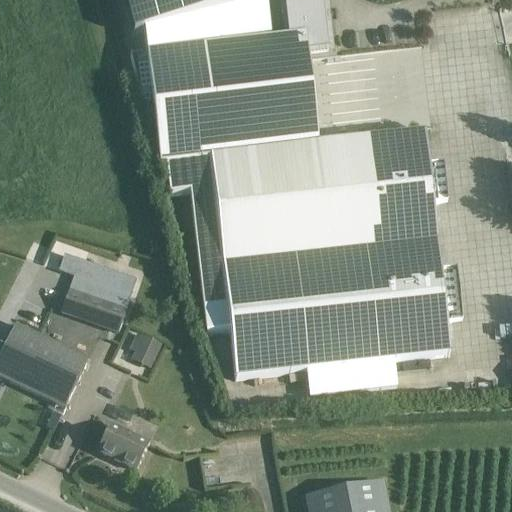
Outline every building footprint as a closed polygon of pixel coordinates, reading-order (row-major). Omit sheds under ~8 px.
[(287,41),(270,43),(266,2),(270,1),(269,0),(123,0),(133,37),(144,35),(159,169),(164,168),(168,199),(189,197),(205,339),(229,336),(235,381),(448,357),(424,137),(316,149),(306,55),(327,53),(322,6),(284,10),(287,41)] [(69,293),(62,315),(117,335),(125,312),(130,299),(74,279),(69,293)] [(15,327),(0,358),(0,381),(64,412),(89,361),(15,327)] [(136,336),(129,352),(134,354),(131,362),(150,371),(161,347),(136,336)] [(109,426),(96,453),(136,472),(149,446),(109,426)] [(389,511),(383,484),(303,500),(305,511),(389,511)]
